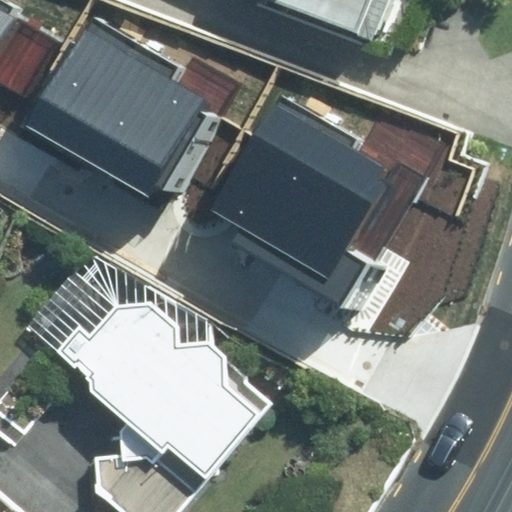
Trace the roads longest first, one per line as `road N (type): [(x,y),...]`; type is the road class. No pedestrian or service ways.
road 1 (unknown): [(169,0),(237,25),(511,76)]
road 2 (secondary): [(511,387),(452,511)]
